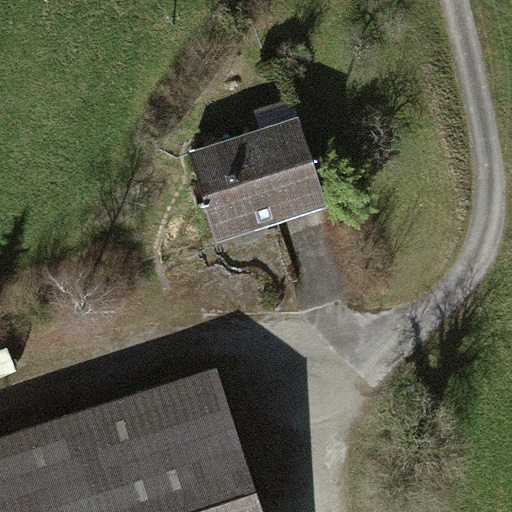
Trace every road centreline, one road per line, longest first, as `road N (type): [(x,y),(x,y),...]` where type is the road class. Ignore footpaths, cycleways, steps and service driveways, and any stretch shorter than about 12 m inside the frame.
road 1 (track): [(320,369),(429,304),(467,262),(488,181),(445,0)]
road 2 (track): [(0,394),(236,319),(282,335)]
road 3 (track): [(320,369),(321,511)]
